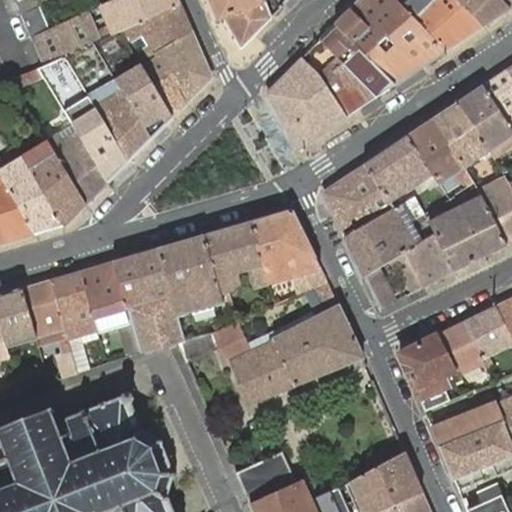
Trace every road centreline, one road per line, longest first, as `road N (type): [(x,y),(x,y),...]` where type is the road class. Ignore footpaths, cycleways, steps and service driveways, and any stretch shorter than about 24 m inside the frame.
road 1 (residential): [(290,181),(323,169),(511,44)]
road 2 (residential): [(444,511),(367,337)]
road 3 (residential): [(367,337),(290,181)]
road 4 (residential): [(231,511),(160,359)]
road 5 (residential): [(237,98),(160,176),(141,224)]
road 6 (residential): [(511,266),(367,337)]
road 7 (residential): [(141,224),(290,181)]
road 8 (residential): [(0,266),(141,224)]
road 9 (residential): [(326,0),(237,98)]
